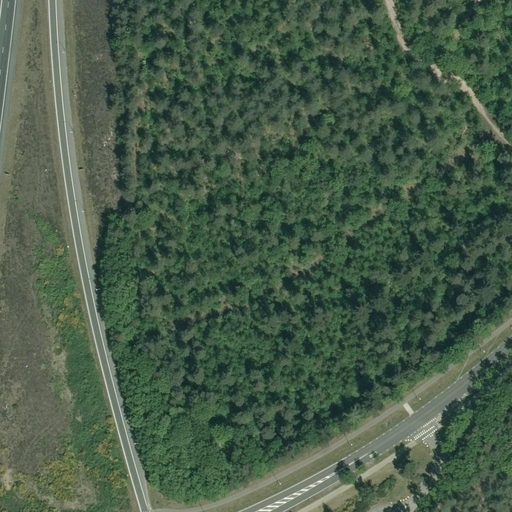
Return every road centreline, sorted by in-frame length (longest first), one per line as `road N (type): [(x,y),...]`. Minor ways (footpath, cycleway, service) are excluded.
road 1 (motorway): [(145,511),(83,253),(55,0)]
road 2 (secondary): [(260,511),(417,420)]
road 3 (secondary): [(417,420),(511,344)]
